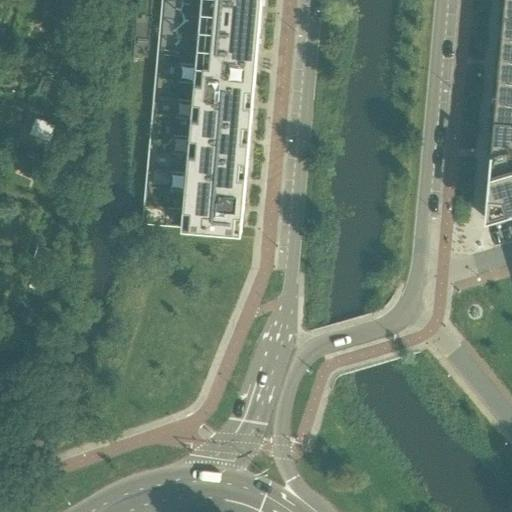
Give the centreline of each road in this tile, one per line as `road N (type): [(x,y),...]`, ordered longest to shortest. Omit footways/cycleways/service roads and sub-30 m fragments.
road 1 (tertiary): [(315,0),(286,311),(249,422),(205,490)]
road 2 (tertiary): [(314,511),(281,453),(295,374),(316,347),(393,322),(407,307)]
road 3 (tertiary): [(417,271),(442,0)]
road 4 (residential): [(407,307),(511,422)]
